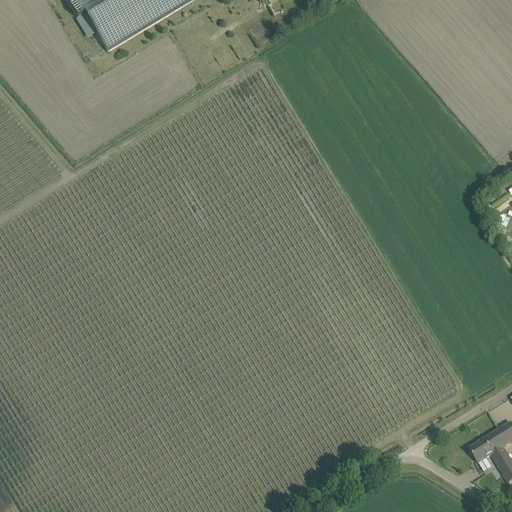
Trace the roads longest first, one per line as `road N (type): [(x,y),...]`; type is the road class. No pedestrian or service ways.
road 1 (unclassified): [(318,511),(408,452),(505,511)]
road 2 (track): [(408,452),(511,387)]
